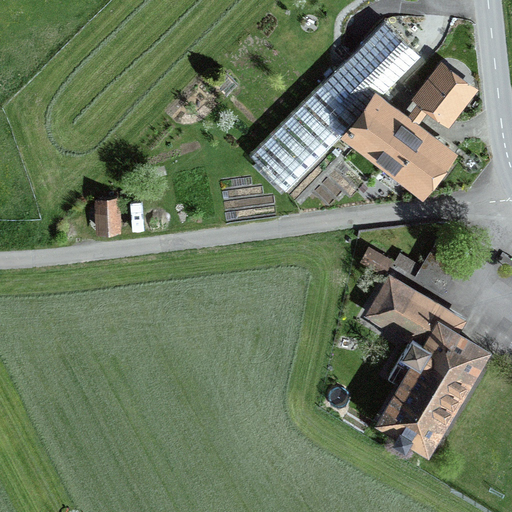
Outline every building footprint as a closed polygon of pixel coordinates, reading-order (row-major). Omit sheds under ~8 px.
[(384,19),(249,154),(286,190),(421,55),(384,19)] [(446,116),(468,87),(444,69),(422,98),(446,116)] [(352,132),(421,184),(445,153),(376,100),(352,132)] [(116,201),(99,202),(100,229),(116,228),(116,201)] [(437,241),(421,267),(447,282),(463,256),(437,241)] [(390,261),(368,247),(361,258),(383,272),(390,261)] [(384,417),(427,443),(483,349),(454,332),(462,319),(390,276),(369,311),(412,337),(390,373),(405,382),(384,417)]
